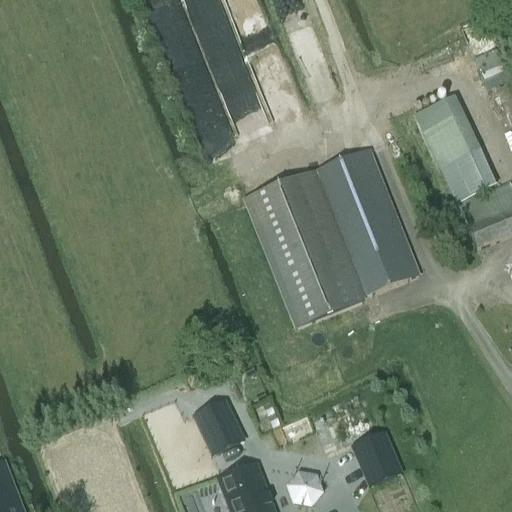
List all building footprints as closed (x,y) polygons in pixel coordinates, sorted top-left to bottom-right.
[(511,77),(502,51),(472,63),(484,93),(493,89),(511,136),(511,77)] [(419,279),(369,154),(311,178),(360,302),(419,279)] [(496,189),(479,154),(440,174),(456,208),(496,189)] [(296,332),(361,306),(310,178),(245,204),(296,332)] [(511,191),(510,187),(479,200),(457,209),(475,253),(511,238),(511,191)] [(197,418),(192,421),(211,460),(216,458),(233,450),(236,449),(239,448),(244,445),(242,442),(239,436),(225,405),(219,408),(197,418)] [(356,449),(351,451),(369,492),(374,489),(396,480),(401,478),(384,437),(379,439),(356,449)] [(0,511),(22,511),(4,465),(0,466),(0,511)] [(224,480),(217,483),(228,511),(273,511),(256,468),(224,480)] [(315,482),(297,479),(286,492),(292,509),(309,511),(321,498),(315,482)]
